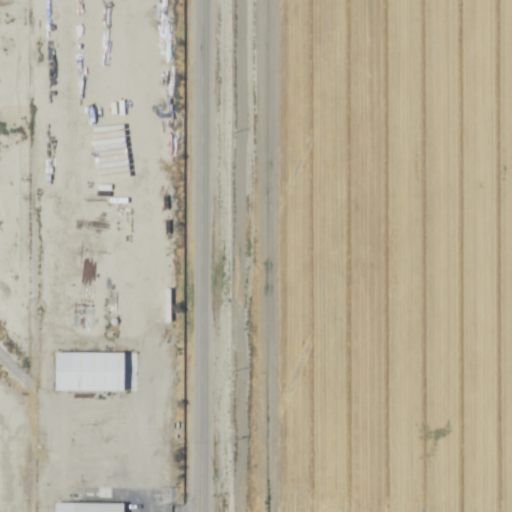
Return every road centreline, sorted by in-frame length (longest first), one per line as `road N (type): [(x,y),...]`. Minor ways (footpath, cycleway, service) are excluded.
road 1 (secondary): [(203,511),(207,0)]
road 2 (track): [(207,22),(0,21)]
